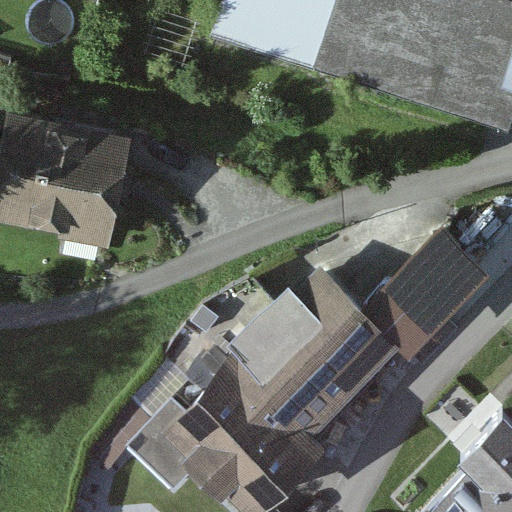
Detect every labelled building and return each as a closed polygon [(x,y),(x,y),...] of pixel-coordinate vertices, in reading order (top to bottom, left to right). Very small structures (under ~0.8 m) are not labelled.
[(511,61),(503,58),(511,29),(511,0),(218,0),(210,26),(511,124),(511,123),(511,61)] [(511,29),(503,58),(511,61),(511,29)] [(135,119),(11,95),(0,148),(0,212),(61,224),(60,232),(111,242),(135,119)] [(362,293),(404,333),(409,337),(490,255),(444,210),(362,293)] [(321,419),(404,333),(362,293),(322,254),(182,399),(173,390),(127,438),(172,481),(197,455),(253,509),(331,428),(321,419)] [(203,299),(192,314),(209,326),(219,311),(203,299)] [(511,511),(511,398),(504,391),(456,440),(471,454),(414,511),(511,511)]
